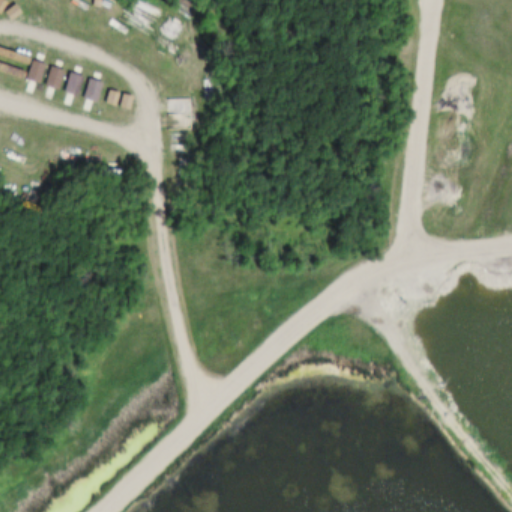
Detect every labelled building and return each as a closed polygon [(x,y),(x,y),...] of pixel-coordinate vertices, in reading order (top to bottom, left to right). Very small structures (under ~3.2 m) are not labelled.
[(0,42),(0,56),(19,63),(21,58),(23,50),(0,42)] [(0,73),(22,81),(29,60),(0,50),(0,73)] [(21,58),(10,89),(24,94),(28,83),(31,84),(38,64),(21,58)] [(38,64),(27,95),(41,100),(45,89),(48,90),(55,70),(38,64)] [(58,91),(64,71),(50,68),(45,88),(58,91)] [(58,70),(47,101),(61,105),(64,94),(68,95),(74,76),(58,70)] [(77,76),(66,107),(80,112),(84,101),(87,102),(94,82),(77,76)] [(98,84),(91,104),(97,106),(104,86),(98,84)]
